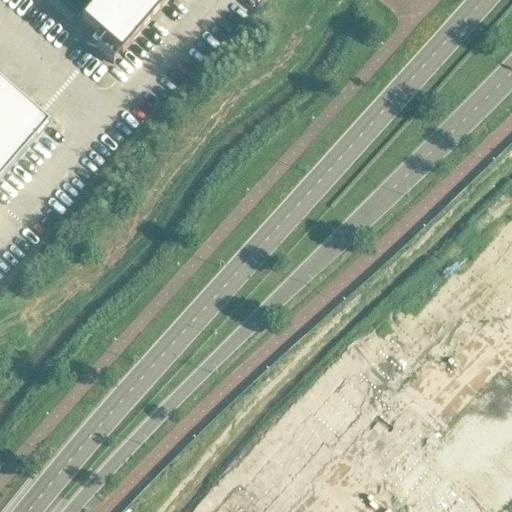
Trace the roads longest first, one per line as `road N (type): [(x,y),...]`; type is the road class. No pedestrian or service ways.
road 1 (secondary): [(483,0),(30,511)]
road 2 (secondary): [(73,511),(251,324),(511,73)]
road 3 (unknown): [(84,122),(201,0)]
road 4 (unknown): [(0,223),(84,122)]
